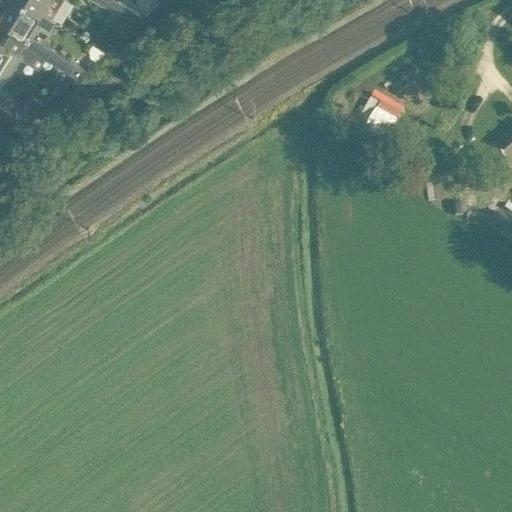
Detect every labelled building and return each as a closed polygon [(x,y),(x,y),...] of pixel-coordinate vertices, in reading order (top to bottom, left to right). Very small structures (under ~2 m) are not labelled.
[(0,0),(0,15),(15,25),(26,32),(32,22),(39,26),(44,29),(49,28),(55,19),(50,16),(24,0),(0,0)] [(24,0),(50,16),(60,0),(24,0)] [(112,10),(134,23),(140,13),(118,0),(112,10)] [(136,25),(134,23),(112,10),(106,21),(126,33),(136,25)] [(0,61),(9,48),(39,67),(45,57),(31,49),(9,34),(3,44),(0,41),(0,61)] [(38,38),(31,49),(45,57),(56,64),(62,55),(63,54),(38,38)] [(0,118),(15,127),(44,102),(32,95),(18,116),(0,104),(0,118)] [(0,139),(15,127),(0,118),(0,139)] [(511,134),(491,152),(511,176),(511,134)] [(485,210),(451,170),(432,186),(457,214),(460,211),(471,224),(479,217),(503,244),(511,236),(511,224),(504,215),(507,212),(506,211),(496,200),(485,210)]
